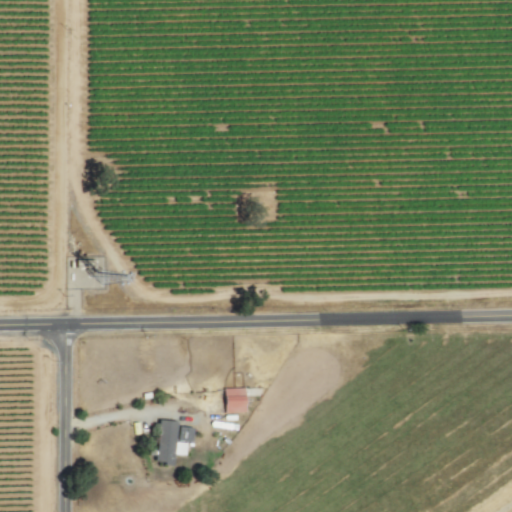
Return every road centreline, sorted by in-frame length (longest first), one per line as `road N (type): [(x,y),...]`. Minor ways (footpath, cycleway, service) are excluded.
road 1 (residential): [(0,326),(511,316)]
road 2 (residential): [(68,511),(69,326)]
